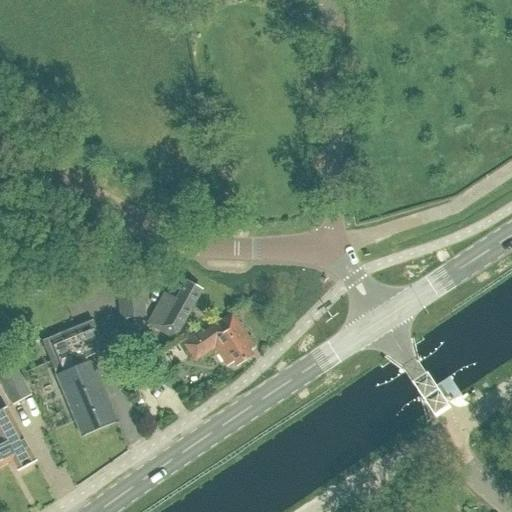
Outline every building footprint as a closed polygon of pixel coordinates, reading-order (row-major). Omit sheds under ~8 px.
[(192,21),(184,23),(186,32),(194,30),(192,21)] [(116,282),(120,319),(144,317),(141,280),(116,282)] [(164,293),(151,316),(146,324),(172,338),(200,290),(185,282),(175,300),(164,293)] [(184,341),(186,344),(196,360),(214,349),(225,367),(232,362),(235,366),(251,355),(249,351),(254,348),(231,314),(203,333),(201,329),(184,341)] [(56,335),(40,342),(48,360),(80,435),(115,420),(90,362),(105,356),(90,321),(56,335)] [(125,352),(138,351),(135,325),(123,326),(125,352)] [(127,372),(140,392),(165,376),(150,356),(127,372)] [(419,357),(417,358),(398,370),(398,372),(398,373),(400,374),(402,374),(420,361),(421,360),(421,358),(419,357)] [(0,367),(0,382),(12,405),(29,395),(11,361),(0,367)] [(459,395),(448,379),(440,384),(447,394),(450,392),(454,398),(459,395)] [(17,471),(31,463),(33,462),(17,430),(5,408),(0,410),(0,466),(11,460),(17,471)]
